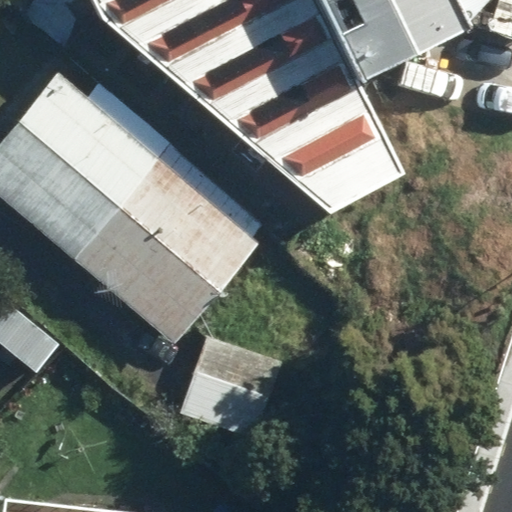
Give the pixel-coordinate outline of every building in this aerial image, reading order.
[(95,0),(105,21),(332,208),(403,174),(362,86),(471,30),(495,0),(95,0)] [(57,59),(0,126),(0,201),(165,343),(260,232),(57,59)] [(511,196),(511,111),(457,133),(486,207),(511,196)] [(277,362),(199,335),(170,418),(248,445),(277,362)] [(59,511),(0,503),(0,511),(59,511)]
